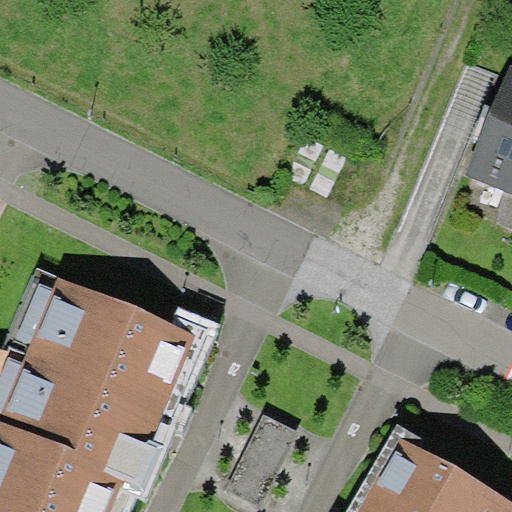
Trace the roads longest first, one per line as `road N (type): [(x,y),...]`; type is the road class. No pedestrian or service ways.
road 1 (residential): [(280,253),(0,110)]
road 2 (track): [(469,0),(351,289)]
road 3 (residential): [(280,253),(156,511)]
road 4 (residential): [(294,511),(394,310)]
road 5 (residential): [(511,367),(394,310)]
road 6 (residential): [(394,310),(280,253)]
